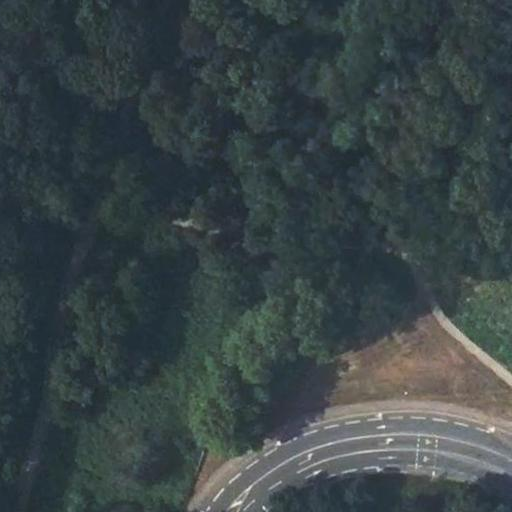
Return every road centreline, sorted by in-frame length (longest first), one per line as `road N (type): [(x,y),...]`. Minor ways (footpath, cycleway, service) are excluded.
road 1 (track): [(168,0),(110,150),(16,511)]
road 2 (tertiary): [(235,511),(307,459),(364,441),(419,439),(511,461)]
